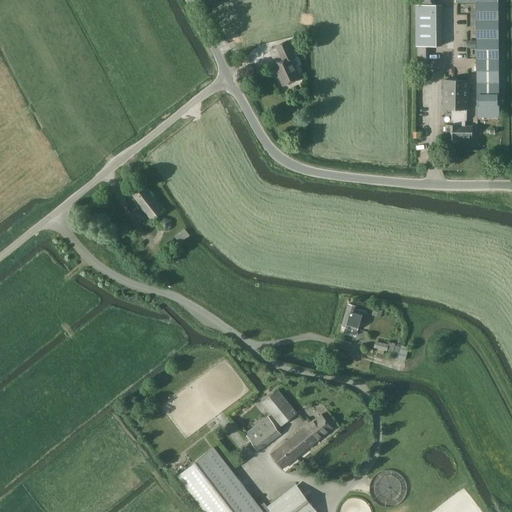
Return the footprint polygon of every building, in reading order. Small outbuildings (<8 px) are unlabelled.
[(498,116),(498,98),(497,0),(456,0),(456,1),(477,2),(477,116),(498,116)] [(416,46),(442,45),(442,5),(435,5),(419,6),(416,6),(416,46)] [(283,60),(273,65),(277,72),(278,72),(280,76),(284,85),(299,78),(291,59),(295,58),(287,41),(276,46),(283,60)] [(446,125),(446,142),(459,142),(459,137),(472,137),(472,126),(465,126),(465,120),(466,120),(466,109),(467,109),(468,80),(444,80),(444,109),(452,109),(452,120),(453,120),(453,125),(446,125)] [(152,220),(164,211),(143,182),(130,191),(152,220)] [(167,232),(172,228),(171,221),(164,219),(159,222),(160,229),(167,232)] [(180,243),(190,236),(185,230),(176,237),(180,243)] [(365,322),(368,313),(356,310),(357,306),(348,303),(342,326),(348,327),(347,332),(356,335),(357,330),(358,330),(361,320),(365,322)] [(393,352),(396,343),(390,342),(389,345),(379,342),(377,348),(388,351),(393,352)] [(281,426),(297,413),(278,390),(262,403),(281,426)] [(282,469),(322,438),(333,429),(322,414),(271,454),(282,469)] [(258,451),(281,434),(268,417),(246,434),(258,451)] [(178,476),(205,511),(317,511),(297,486),(264,511),(214,448),(178,476)]
